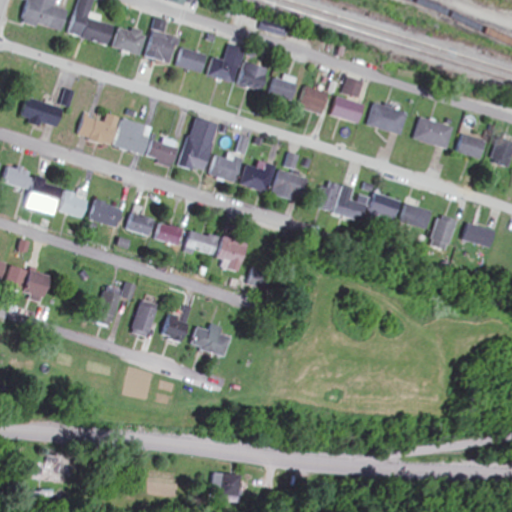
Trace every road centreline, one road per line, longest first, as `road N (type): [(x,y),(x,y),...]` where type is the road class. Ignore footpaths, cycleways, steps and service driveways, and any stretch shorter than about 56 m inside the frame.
road 1 (residential): [(511,211),(0,45)]
road 2 (secondary): [(511,480),(334,469),(0,431)]
road 3 (residential): [(135,0),(511,121)]
road 4 (residential): [(341,243),(0,137)]
road 5 (residential): [(225,298),(0,227)]
road 6 (residential): [(0,314),(220,382)]
road 7 (residential): [(334,469),(511,436)]
